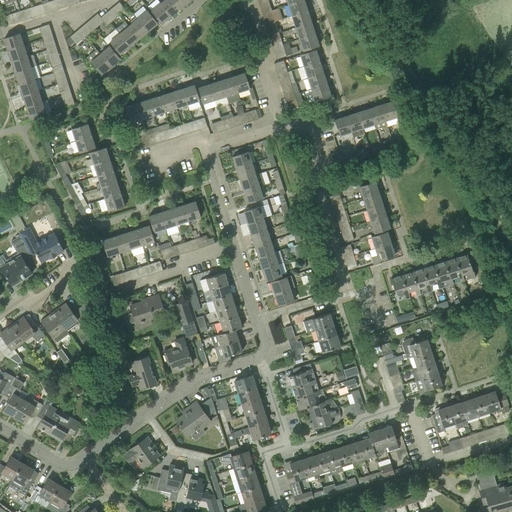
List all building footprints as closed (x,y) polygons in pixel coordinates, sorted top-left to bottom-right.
[(57,10),(54,0),(48,2),(51,12),(57,10)] [(62,8),(59,0),(55,0),(54,0),(57,10),(62,8)] [(180,8),(173,0),(164,0),(160,3),(172,18),(176,15),(175,13),(180,8)] [(307,11),(303,0),(302,0),(287,5),(291,16),(307,11)] [(125,10),(122,6),(119,2),(112,8),(119,16),(125,10)] [(172,18),(160,3),(151,11),(161,24),(167,19),(168,21),(172,18)] [(39,15),(36,6),(31,8),(34,17),(39,15)] [(34,17),(31,8),(25,10),(28,19),(34,17)] [(119,16),(112,8),(103,16),(110,23),(119,16)] [(157,23),(151,16),(147,11),(137,19),(149,33),(153,30),(151,28),(157,23)] [(311,23),(307,11),(291,16),(295,28),(311,23)] [(17,23),(14,13),(8,15),(11,24),(17,23)] [(107,26),(110,23),(103,16),(101,18),(97,14),(87,22),(94,29),(103,21),(107,26)] [(275,22),(273,16),(263,19),(265,25),(275,22)] [(149,33),(137,19),(128,26),(138,39),(144,34),(146,36),(149,33)] [(94,29),(87,22),(78,29),(85,37),(94,29)] [(277,28),(275,22),(265,25),(267,31),(277,28)] [(314,34),(311,23),(295,28),(298,39),(314,34)] [(39,27),(42,39),(52,36),(48,24),(39,27)] [(138,39),(128,26),(119,34),(131,49),(135,46),(133,44),(138,39)] [(76,45),(85,37),(78,29),(69,37),(76,45)] [(23,45),(19,33),(4,39),(6,46),(4,46),(6,51),(23,45)] [(131,49),(119,34),(109,42),(120,55),(126,50),(127,52),(131,49)] [(318,46),(314,34),(298,39),(302,51),(318,46)] [(56,47),(52,36),(42,39),(46,50),(56,47)] [(282,44),(280,39),(271,42),(273,47),(282,44)] [(286,56),(282,44),(273,47),(274,53),(276,59),(286,56)] [(27,57),(23,45),(6,51),(7,55),(9,55),(11,62),(27,57)] [(119,59),(113,51),(109,46),(100,54),(112,69),(115,65),(114,64),(119,59)] [(59,59),(56,47),(46,50),(50,62),(59,59)] [(315,50),(306,53),(299,55),(303,67),(319,61),(315,50)] [(112,69),(100,54),(90,62),(101,74),(106,70),(108,72),(112,69)] [(30,68),(27,57),(11,62),(13,68),(12,69),(13,73),(30,68)] [(63,70),(59,59),(50,62),(53,73),(63,70)] [(287,72),(283,60),(274,64),(277,75),(287,72)] [(323,73),(319,61),(303,67),(307,78),(323,73)] [(34,79),(30,68),(13,73),(15,78),(16,78),(18,84),(34,79)] [(67,82),(63,70),(53,73),(57,85),(67,82)] [(244,73),(232,77),(237,93),(249,89),(244,73)] [(327,84),(323,73),(307,78),(310,89),(327,84)] [(237,93),(232,77),(221,80),(226,96),(228,104),(240,100),(237,93)] [(38,91),(34,79),(18,84),(21,91),(19,92),(21,96),(38,91)] [(226,96),(221,80),(209,84),(214,100),(226,96)] [(70,93),(67,82),(57,85),(61,96),(70,93)] [(214,100),(209,84),(198,88),(203,104),(214,100)] [(330,96),(327,84),(310,89),(314,101),(330,96)] [(199,101),(197,95),(194,85),(182,89),(187,105),(199,101)] [(187,105),(182,89),(170,92),(176,108),(187,105)] [(41,102),(38,91),(21,96),(22,101),(24,100),(26,107),(41,102)] [(176,108),(170,92),(159,96),(164,112),(176,108)] [(74,104),(70,93),(61,96),(65,107),(74,104)] [(294,95),(285,98),(287,105),(288,109),(304,104),(300,93),(299,94),(294,95)] [(164,112),(159,96),(148,100),(153,116),(164,112)] [(153,116),(148,100),(136,103),(141,119),(153,116)] [(397,117),(392,101),(380,105),(385,121),(397,117)] [(45,114),(42,104),(41,102),(26,107),(28,114),(27,115),(28,119),(45,114)] [(141,119),(136,103),(124,107),(130,123),(141,119)] [(385,121),(380,105),(368,109),(374,125),(375,130),(387,126),(385,121)] [(374,125),(368,109),(357,112),(362,128),(374,125)] [(249,111),(244,113),(247,123),(253,121),(249,111)] [(364,134),(362,128),(357,112),(346,116),(351,132),(353,138),(364,134)] [(244,113),(238,115),(241,125),(247,123),(244,113)] [(351,132),(346,116),(334,120),(339,136),(351,132)] [(235,126),(232,117),(221,120),(224,130),(235,126)] [(198,119),(192,121),(195,131),(201,129),(198,119)] [(221,120),(215,122),(218,132),(219,132),(224,130),(221,120)] [(192,121),(187,123),(190,133),(195,131),(192,121)] [(87,124),(71,129),(75,141),(91,136),(87,124)] [(175,127),(170,129),(173,138),(178,136),(175,127)] [(50,149),(45,134),(45,133),(40,135),(45,150),(50,149)] [(95,147),(91,136),(75,141),(79,153),(95,147)] [(150,145),(147,136),(135,140),(138,149),(150,145)] [(105,148),(96,151),(89,153),(93,165),(109,159),(105,148)] [(232,157),(235,169),(251,163),(248,152),(232,157)] [(113,171),(109,159),(93,165),(97,176),(113,171)] [(65,175),(59,162),(54,165),(61,177),(65,175)] [(255,175),(251,163),(235,169),(239,180),(255,175)] [(116,182),(113,171),(97,176),(100,187),(116,182)] [(261,173),(255,175),(239,180),(243,191),(259,186),(264,184),(261,173)] [(71,185),(65,175),(61,177),(66,187),(71,185)] [(120,194),(116,182),(100,187),(104,199),(120,194)] [(375,182),(365,185),(359,187),(362,199),(378,193),(375,182)] [(75,193),(71,185),(66,187),(70,195),(75,193)] [(262,198),(259,186),(243,191),(246,203),(262,198)] [(382,205),(378,193),(362,199),(366,210),(382,205)] [(124,205),(120,194),(104,199),(108,210),(124,205)] [(82,206),(77,198),(73,200),(77,208),(82,206)] [(342,205),(341,199),(331,202),(333,208),(342,205)] [(194,201),(183,205),(188,221),(200,217),(194,201)] [(188,221),(183,205),(171,209),(177,225),(188,221)] [(344,210),(342,205),(333,208),(335,213),(344,210)] [(386,216),(382,205),(366,210),(370,221),(386,216)] [(86,214),(82,206),(77,208),(82,217),(86,214)] [(259,207),(252,209),(243,212),(247,223),(263,218),(259,207)] [(177,225),(171,209),(160,212),(165,228),(177,225)] [(165,228),(160,212),(148,216),(154,232),(165,228)] [(27,229),(25,229),(18,214),(10,217),(18,233),(30,256),(36,253),(40,262),(49,258),(50,259),(56,256),(56,255),(63,251),(54,233),(34,243),(27,229)] [(390,228),(386,216),(370,221),(374,233),(390,228)] [(266,230),(263,218),(247,223),(250,235),(266,230)] [(350,228),(348,222),(338,225),(340,231),(350,228)] [(153,242),(151,235),(148,225),(137,229),(142,245),(153,242)] [(354,240),(351,233),(350,228),(340,231),(342,236),(344,243),(354,240)] [(142,245),(137,229),(125,233),(130,249),(142,245)] [(270,241),(266,230),(250,235),(254,246),(270,241)] [(387,232),(377,235),(371,237),(374,249),(390,244),(387,232)] [(130,249),(125,233),(114,237),(119,253),(130,249)] [(30,256),(20,237),(11,242),(19,256),(15,258),(14,256),(5,261),(6,263),(0,267),(11,286),(22,280),(21,279),(25,277),(26,277),(32,274),(25,264),(28,262),(26,259),(30,256)] [(114,237),(102,240),(107,256),(111,255),(119,253),(114,237)] [(203,247),(200,237),(194,239),(197,249),(203,247)] [(197,249),(194,239),(188,241),(191,251),(197,249)] [(274,252),(270,241),(254,246),(258,258),(274,252)] [(353,256),(351,250),(349,244),(340,247),(342,253),(344,259),(353,256)] [(394,255),(390,244),(374,249),(377,256),(371,257),(374,265),(380,263),(379,260),(394,255)] [(180,254),(177,245),(171,247),(174,256),(180,254)] [(174,256),(171,247),(165,248),(168,258),(174,256)] [(277,264),(274,252),(258,258),(261,269),(277,264)] [(472,272),(470,263),(467,254),(455,258),(461,275),(462,275),(464,281),(475,277),(473,271),(472,272)] [(357,267),(354,258),(353,256),(344,259),(347,270),(357,267)] [(461,275),(455,258),(445,261),(450,279),(451,278),(458,276),(460,282),(464,281),(462,275),(461,275)] [(159,261),(150,264),(147,265),(150,274),(162,270),(159,261)] [(450,279),(445,261),(434,265),(439,282),(440,282),(447,280),(449,285),(453,284),(451,278),(450,279)] [(281,275),(277,264),(261,269),(265,281),(281,275)] [(150,274),(147,265),(136,268),(140,278),(150,274)] [(439,282),(434,265),(423,268),(428,286),(430,285),(436,283),(438,289),(442,288),(440,282),(439,282)] [(428,286),(423,268),(412,272),(418,289),(419,289),(425,287),(427,292),(431,291),(430,285),(428,286)] [(131,270),(125,272),(128,281),(134,279),(131,270)] [(128,281),(125,272),(110,277),(113,286),(128,281)] [(205,278),(208,288),(209,290),(227,284),(224,272),(205,278)] [(418,289),(412,272),(401,275),(407,293),(408,292),(414,290),(416,296),(421,295),(419,289),(418,289)] [(407,293),(401,275),(390,279),(396,296),(404,294),(405,299),(410,298),(408,292),(407,293)] [(279,279),(270,282),(273,294),(290,289),(294,287),(291,276),(286,277),(279,279)] [(192,283),(185,285),(188,296),(195,294),(192,283)] [(231,294),(227,284),(209,290),(212,300),(231,294)] [(277,306),(293,300),(290,289),(273,294),(277,306)] [(197,300),(195,294),(188,296),(190,303),(197,300)] [(234,305),(231,294),(212,300),(216,311),(234,305)] [(135,323),(164,314),(158,295),(146,299),(147,301),(130,306),(132,313),(127,315),(130,323),(135,322),(135,323)] [(193,321),(187,301),(176,304),(180,317),(178,318),(180,325),(193,321)] [(83,318),(77,309),(72,313),(65,303),(53,312),(65,329),(67,331),(76,324),(77,326),(85,321),(83,318)] [(85,303),(77,309),(83,318),(91,312),(85,303)] [(238,316),(234,305),(216,311),(219,322),(238,316)] [(394,316),(396,322),(414,318),(412,311),(394,316)] [(65,329),(53,312),(41,321),(47,329),(56,342),(62,338),(69,334),(67,331),(65,329)] [(303,322),(306,331),(306,333),(314,330),(333,324),(329,313),(303,322)] [(195,318),(197,325),(204,322),(202,316),(195,318)] [(241,327),(238,316),(219,322),(222,333),(223,333),(235,329),(241,327)] [(23,317),(11,325),(23,342),(32,335),(36,341),(44,336),(36,325),(31,328),(23,317)] [(197,333),(193,322),(182,326),(185,337),(197,333)] [(207,331),(205,327),(204,322),(197,325),(199,333),(207,331)] [(336,335),(333,324),(314,330),(318,341),(336,335)] [(23,342),(11,325),(0,333),(0,334),(3,339),(0,341),(0,349),(4,356),(9,358),(15,354),(12,350),(23,342)] [(294,337),(291,326),(284,328),(287,339),(294,337)] [(238,340),(235,329),(223,333),(222,333),(216,335),(219,346),(238,340)] [(340,346),(336,335),(318,341),(321,352),(340,346)] [(180,367),(192,363),(186,346),(185,346),(182,337),(173,340),(176,349),(163,353),(166,361),(169,361),(172,372),(181,370),(180,367)] [(302,346),(300,340),(296,342),(294,337),(287,339),(291,350),(302,346)] [(413,356),(430,351),(427,342),(429,341),(428,339),(413,343),(412,338),(404,340),(402,341),(401,344),(402,347),(404,354),(396,357),(393,355),(389,343),(379,345),(385,365),(395,362),(413,356)] [(229,355),(242,351),(238,340),(219,346),(214,348),(219,364),(230,360),(229,355)] [(304,353),(302,346),(291,350),(294,361),(301,359),(300,354),(304,353)] [(61,349),(56,352),(64,363),(69,359),(61,349)] [(432,350),(430,351),(413,356),(416,368),(434,362),(431,353),(433,353),(432,350)] [(207,362),(204,353),(203,351),(196,353),(200,365),(207,362)] [(135,374),(129,376),(132,386),(138,384),(140,389),(156,384),(147,356),(131,361),(135,374)] [(435,361),(434,362),(416,368),(420,379),(437,373),(434,364),(436,364),(435,361)] [(288,377),(292,388),(310,382),(309,381),(315,379),(310,363),(292,369),(293,375),(288,377)] [(350,368),(343,370),(346,378),(352,376),(350,368)] [(7,390),(11,384),(15,378),(5,372),(0,379),(0,390),(2,387),(7,390)] [(437,373),(420,379),(414,381),(419,396),(425,394),(424,391),(441,385),(438,376),(440,375),(439,373),(437,373)] [(234,381),(237,390),(238,393),(255,387),(251,375),(234,381)] [(21,391),(20,390),(24,383),(15,378),(11,384),(7,390),(4,396),(9,399),(2,410),(13,417),(24,400),(18,397),(21,391)] [(353,378),(342,382),(345,390),(356,386),(353,378)] [(318,390),(316,383),(315,379),(309,381),(310,382),(292,388),(295,399),(313,393),(313,392),(318,390)] [(404,390),(403,387),(402,385),(393,388),(394,393),(404,390)] [(258,399),(255,387),(238,393),(242,404),(258,399)] [(322,402),(319,394),(318,390),(313,392),(313,393),(295,399),(299,410),(307,407),(317,404),(317,403),(322,402)] [(362,403),(359,393),(358,390),(351,392),(354,403),(355,405),(362,403)] [(504,391),(496,394),(495,391),(485,394),(485,392),(482,393),(483,395),(489,412),(496,410),(497,413),(501,411),(501,414),(509,411),(507,405),(508,405),(504,391)] [(489,412),(483,395),(474,398),(473,396),(471,397),(472,399),(477,416),(489,412)] [(211,397),(201,404),(209,414),(215,410),(212,401),(211,399),(211,397)] [(337,408),(332,399),(331,400),(330,398),(324,400),(325,401),(322,402),(317,403),(317,404),(307,407),(311,418),(328,412),(328,411),(337,408)] [(49,433),(61,413),(50,406),(53,403),(46,399),(42,405),(39,412),(44,415),(37,426),(49,433)] [(262,410),(258,399),(242,404),(245,416),(262,410)] [(477,416),(472,399),(463,402),(462,400),(459,401),(460,402),(466,420),(477,416)] [(36,416),(39,412),(42,405),(33,400),(31,404),(24,400),(13,417),(25,424),(31,413),(36,416)] [(210,422),(201,410),(196,402),(185,410),(186,412),(175,420),(187,435),(200,426),(201,428),(210,422)] [(466,420),(460,402),(451,405),(451,403),(448,404),(449,406),(454,423),(466,420)] [(358,415),(355,405),(354,403),(347,405),(351,417),(358,415)] [(454,423),(449,406),(440,409),(439,407),(435,409),(434,412),(434,414),(431,415),(436,433),(444,431),(443,427),(454,423)] [(330,417),(339,414),(337,408),(328,411),(328,412),(311,418),(312,422),(309,423),(311,430),(324,425),(326,426),(327,426),(328,426),(329,425),(329,424),(332,423),(330,417)] [(266,422),(262,410),(245,416),(249,427),(266,422)] [(76,434),(79,428),(77,427),(79,423),(70,418),(68,417),(61,413),(49,433),(61,441),(64,435),(67,436),(65,439),(68,441),(73,434),(74,435),(76,434)] [(266,422),(249,427),(243,429),(244,433),(246,434),(249,444),(254,442),(253,439),(270,434),(266,422)] [(378,427),(379,429),(385,447),(396,443),(391,425),(381,428),(381,427),(378,427)] [(385,447),(379,429),(370,432),(369,430),(367,431),(369,438),(374,455),(386,451),(385,447)] [(233,433),(230,433),(226,435),(230,449),(237,447),(233,433)] [(129,464),(136,459),(142,468),(159,455),(150,443),(151,443),(147,437),(129,450),(123,455),(129,464)] [(374,455),(369,438),(360,441),(360,439),(357,440),(358,441),(363,459),(374,455)] [(363,459),(358,441),(349,444),(348,442),(346,443),(346,445),(352,462),(363,459)] [(352,462),(346,445),(337,448),(337,446),(334,447),(335,449),(340,466),(352,462)] [(325,450),(323,451),(323,452),(329,470),(336,468),(337,473),(342,471),(340,466),(335,449),(326,452),(325,450)] [(230,454),(218,457),(220,462),(230,463),(232,462),(234,469),(250,463),(247,451),(231,457),(230,454)] [(329,470),(323,452),(314,455),(314,453),(311,454),(312,456),(317,473),(329,470)] [(317,473),(312,456),(303,459),(302,457),(300,458),(301,460),(306,477),(313,475),(314,479),(319,478),(317,473)] [(13,478),(21,463),(10,457),(4,467),(0,464),(0,475),(2,472),(13,478)] [(302,494),(297,480),(306,477),(301,460),(292,463),(291,461),(288,462),(292,472),(285,474),(295,504),(313,498),(311,494),(309,494),(308,492),(302,494)] [(13,478),(8,486),(19,492),(25,495),(27,492),(32,483),(27,480),(32,470),(34,468),(29,466),(28,468),(21,463),(13,478)] [(207,464),(210,474),(211,476),(215,475),(211,463),(207,464)] [(254,475),(250,463),(234,469),(238,480),(254,475)] [(179,488),(179,487),(183,468),(169,465),(166,480),(159,479),(159,477),(154,476),(151,488),(157,489),(170,492),(171,486),(179,488)] [(394,475),(393,471),(391,465),(379,469),(381,476),(382,479),(394,475)] [(511,486),(505,488),(504,483),(496,485),(494,477),(493,478),(491,471),(492,471),(492,470),(476,474),(480,490),(479,490),(483,505),(487,503),(489,511),(492,511),(511,507),(511,510),(511,486)] [(258,486),(254,475),(238,480),(241,492),(258,486)] [(190,477),(188,487),(187,489),(179,487),(179,488),(176,501),(191,504),(192,498),(206,501),(208,492),(202,491),(203,485),(201,484),(202,479),(190,477)] [(50,500),(59,486),(48,479),(42,489),(36,486),(30,497),(35,501),(39,494),(50,500)] [(336,490),(334,486),(333,483),(322,487),(324,494),(336,490)] [(48,504),(46,506),(53,510),(53,511),(65,511),(69,505),(68,504),(64,502),(70,492),(59,486),(50,500),(48,504)] [(262,498),(258,486),(241,492),(245,503),(262,498)] [(424,500),(422,494),(414,497),(416,502),(424,500)] [(416,502),(414,497),(406,499),(408,505),(416,502)] [(257,511),(265,509),(264,504),(262,498),(245,503),(237,505),(239,511),(247,508),(247,511),(257,511)] [(405,506),(403,500),(391,503),(393,509),(405,506)] [(393,509),(391,503),(383,506),(384,511),(393,509)]
